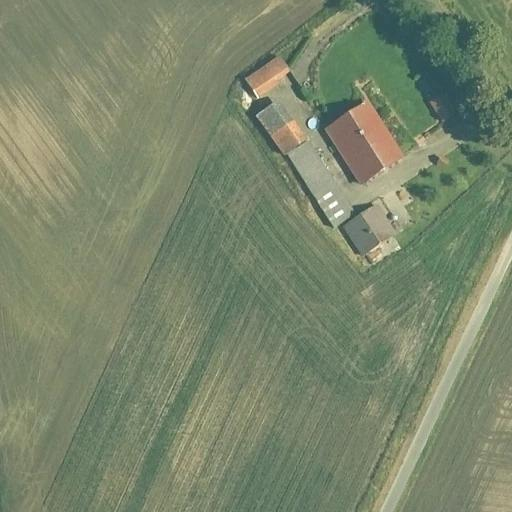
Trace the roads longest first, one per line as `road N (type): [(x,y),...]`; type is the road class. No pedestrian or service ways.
road 1 (track): [(385,511),(511,247)]
road 2 (residential): [(511,116),(425,0)]
